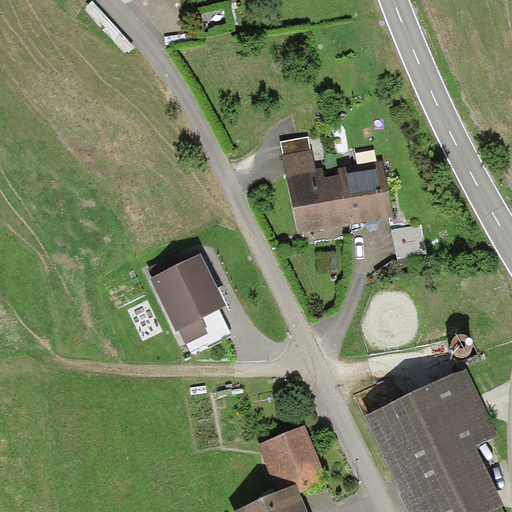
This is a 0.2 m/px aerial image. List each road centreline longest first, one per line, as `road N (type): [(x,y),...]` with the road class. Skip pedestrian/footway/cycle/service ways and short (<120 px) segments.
road 1 (residential): [(108,0),(175,82),(385,511)]
road 2 (secondary): [(392,0),(443,118),(511,245)]
road 3 (track): [(10,364),(166,376),(235,369)]
